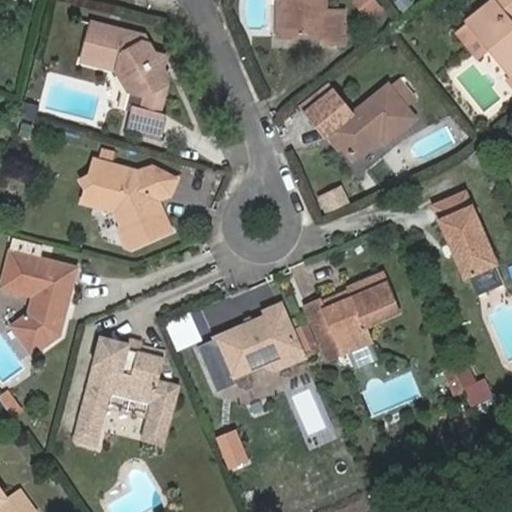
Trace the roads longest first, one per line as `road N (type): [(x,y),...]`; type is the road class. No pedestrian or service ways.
road 1 (residential): [(199,0),(264,168),(260,187)]
road 2 (residential): [(260,187),(231,203),(229,237),(246,253),(279,251)]
